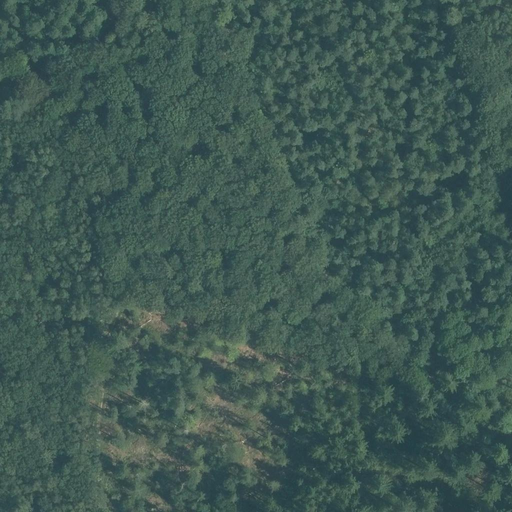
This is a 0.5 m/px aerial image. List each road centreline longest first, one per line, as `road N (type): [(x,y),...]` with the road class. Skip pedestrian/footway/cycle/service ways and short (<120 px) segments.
road 1 (track): [(97,511),(104,353),(122,294),(127,207),(101,136),(31,64),(16,0)]
road 2 (track): [(511,202),(432,0)]
